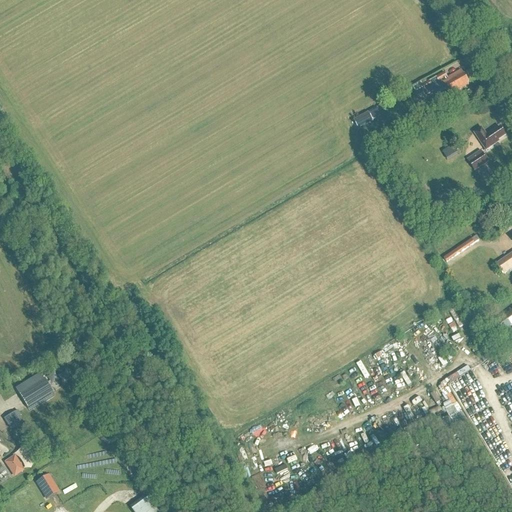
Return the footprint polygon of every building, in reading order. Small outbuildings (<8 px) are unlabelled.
[(430,83),(424,86),(427,92),(434,88),(438,95),(447,90),(452,97),(462,92),(460,88),(469,83),(462,72),(449,80),(445,74),(430,83)] [(488,135),(483,128),(475,134),(488,151),(501,141),(500,140),(507,135),(501,127),(493,134),(492,133),(488,135)] [(456,146),(458,155),(466,153),(464,144),(456,146)] [(467,160),(474,171),(488,162),(481,151),(467,160)] [(412,192),(420,206),(431,200),(423,186),(412,192)] [(474,244),(471,240),(444,259),(446,263),(474,244)] [(511,253),(496,265),(503,275),(511,269),(511,253)] [(453,351),(448,354),(452,361),(464,353),(457,342),(450,347),(453,351)] [(404,355),(399,359),(404,365),(409,362),(404,355)] [(371,356),(364,360),(374,377),(381,373),(371,356)] [(463,377),(466,382),(483,373),(477,362),(469,367),(472,372),(463,377)] [(416,367),(410,369),(416,382),(421,380),(416,367)] [(383,391),(388,389),(384,381),(379,384),(383,391)] [(441,387),(449,404),(461,399),(453,382),(441,387)] [(419,393),(421,397),(430,393),(428,389),(419,393)] [(364,404),(370,401),(366,394),(360,397),(364,404)] [(3,420),(9,430),(20,423),(14,413),(3,420)] [(25,455),(3,466),(8,478),(31,467),(25,455)] [(284,471),(297,468),(295,462),(283,465),(284,471)] [(35,483),(46,501),(59,493),(48,475),(35,483)] [(156,495),(139,506),(142,511),(167,511),(168,511),(156,495)]
